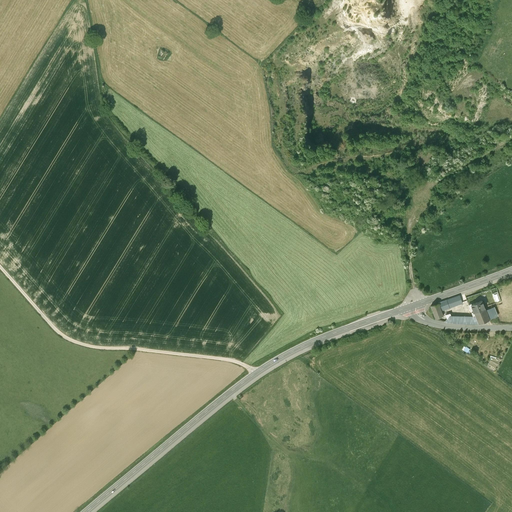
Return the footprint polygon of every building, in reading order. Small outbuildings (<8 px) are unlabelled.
[(441,311),(462,303),(460,296),(438,303),(441,311)] [(485,309),(481,299),(470,303),(475,315),(479,323),(489,319),(485,309)] [(443,316),(441,311),(438,303),(431,306),(435,319),(443,316)] [(485,309),(489,319),(497,315),(493,306),(485,309)] [(479,323),(475,315),(449,314),(444,320),(445,321),(460,323),(479,323)]
